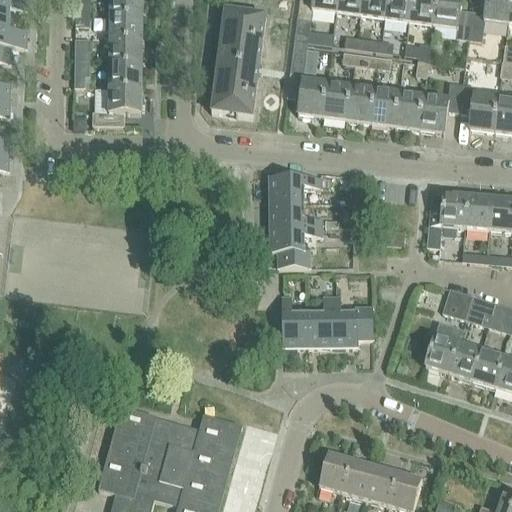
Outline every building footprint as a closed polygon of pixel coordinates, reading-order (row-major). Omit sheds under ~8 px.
[(28,16),(27,0),(0,0),(0,26),(10,26),(11,16),(28,16)] [(81,0),(81,21),(90,21),(90,0),(81,0)] [(143,22),(142,0),(110,0),(110,22),(143,22)] [(301,0),(299,21),(311,22),(312,16),(336,19),(338,0),(301,0)] [(360,22),(363,0),(338,0),(336,19),(360,22)] [(385,25),(388,0),(363,0),(360,22),(385,25)] [(409,29),(412,0),(388,0),(385,25),(409,29)] [(433,32),(437,0),(412,0),(409,29),(433,32)] [(469,45),(472,18),(460,17),(462,0),(437,0),(433,32),(458,35),(457,44),(469,45)] [(508,30),(511,0),(487,0),(485,20),(472,18),(469,45),(481,47),(484,27),(508,30)] [(218,68),(259,74),(266,21),(225,15),(218,68)] [(90,33),(90,21),(81,21),(81,22),(75,21),(75,32),(90,33)] [(311,22),(299,21),(295,47),(308,48),(311,22)] [(142,46),(143,22),(110,22),(110,46),(142,46)] [(10,37),(10,26),(0,26),(0,53),(11,53),(27,54),(27,37),(10,37)] [(361,54),(362,45),(346,43),(345,52),(361,54)] [(75,70),(89,70),(89,45),(75,45),(74,69),(75,70)] [(377,56),(378,47),(362,45),(361,54),(377,56)] [(142,71),(142,46),(110,46),(109,70),(142,71)] [(378,47),(377,56),(393,59),(394,49),(378,47)] [(418,65),(428,67),(429,60),(431,51),(420,50),(418,65)] [(291,78),(303,80),(307,54),(294,52),(291,78)] [(504,67),(511,68),(511,52),(505,52),(503,68),(504,67)] [(11,53),(0,53),(0,69),(11,69),(11,53)] [(359,71),(360,61),(344,59),(343,69),(359,71)] [(374,73),(376,63),(360,61),(359,71),(374,73)] [(494,138),(498,104),(489,103),(491,86),(476,84),(479,64),(466,62),(463,91),(459,118),(471,119),(469,135),(494,139),(494,138)] [(376,63),(374,73),(390,75),(392,65),(376,63)] [(428,69),(428,67),(418,65),(416,81),(426,82),(428,69)] [(511,84),(511,81),(511,68),(504,67),(503,68),(501,83),(511,84)] [(253,123),(259,74),(218,68),(211,118),(253,123)] [(89,82),(89,70),(75,70),(74,69),(74,94),(84,94),(84,82),(89,82)] [(142,95),(142,71),(109,70),(109,94),(142,95)] [(303,80),(291,78),(288,103),(300,104),(298,121),(322,124),(327,89),(303,86),(303,80)] [(327,89),(322,124),(347,127),(351,92),(352,86),(328,83),(327,89)] [(459,118),(463,91),(451,89),(449,105),(424,102),(420,137),(444,140),(447,117),(459,118)] [(0,90),(0,106),(10,106),(10,90),(0,90)] [(371,130),(376,95),(351,92),(347,127),(371,130)] [(93,131),(124,131),(124,119),(141,119),(142,95),(109,94),(109,118),(93,118),(93,131)] [(395,134),(400,99),(376,95),(371,130),(395,134)] [(420,137),(424,102),(400,99),(395,134),(420,137)] [(511,106),(498,105),(494,138),(511,140),(511,106)] [(0,122),(10,123),(10,106),(0,106),(0,122)] [(73,123),(72,134),(84,134),(84,131),(84,123),(73,123)] [(0,143),(0,159),(9,160),(10,144),(0,143)] [(0,176),(9,177),(9,160),(0,159),(0,176)] [(270,210),(303,209),(302,192),(321,192),(321,184),(270,184),(270,210)] [(465,235),(468,202),(444,200),(442,217),(430,216),(427,253),(440,255),(442,233),(465,235)] [(489,237),(492,204),(468,202),(465,235),(489,237)] [(511,239),(511,206),(492,204),(489,237),(511,239)] [(270,234),(322,233),(322,224),(303,224),(303,209),(270,210),(270,234)] [(322,233),(270,234),(271,258),(278,258),(278,274),(308,273),(308,256),(303,256),(303,242),(322,241),(322,234),(322,233)] [(404,253),(404,248),(405,238),(388,236),(387,252),(404,253)] [(486,269),(487,261),(463,259),(463,267),(486,269)] [(510,272),(511,263),(487,261),(486,269),(510,272)] [(308,290),(317,290),(317,279),(308,280),(308,290)] [(467,326),(474,302),(450,294),(443,318),(467,326)] [(309,354),(308,320),(293,320),(292,301),(283,301),(283,320),(282,320),(283,354),(309,354)] [(309,354),(333,353),(333,301),(323,301),(324,319),(308,320),(309,354)] [(333,301),(333,353),(358,353),(357,344),(373,344),(373,313),(356,313),(356,319),(342,319),(341,301),(333,301)] [(489,333),(497,309),(474,302),(467,326),(489,333)] [(511,339),(511,313),(497,309),(489,333),(511,339)] [(449,380),(459,350),(435,343),(426,373),(449,380)] [(472,387),(482,357),(459,350),(449,380),(472,387)] [(495,395),(504,365),(482,357),(472,387),(495,395)] [(511,400),(511,367),(504,365),(495,395),(511,400)] [(396,373),(400,375),(405,377),(407,370),(402,368),(399,367),(396,373)] [(151,511),(154,505),(179,511),(178,511),(220,511),(243,432),(204,421),(199,437),(174,430),(178,415),(170,413),(166,428),(155,425),(155,423),(121,414),(98,496),(115,501),(112,511),(151,511)] [(343,500),(352,467),(329,460),(319,493),(343,500)] [(366,506),(375,473),(352,467),(343,500),(366,506)] [(386,511),(389,511),(398,480),(375,473),(366,506),(386,511)] [(398,480),(389,511),(415,511),(422,486),(398,480)] [(481,511),(511,511),(511,498),(505,497),(499,511),(483,511),(482,511),(481,511)]
